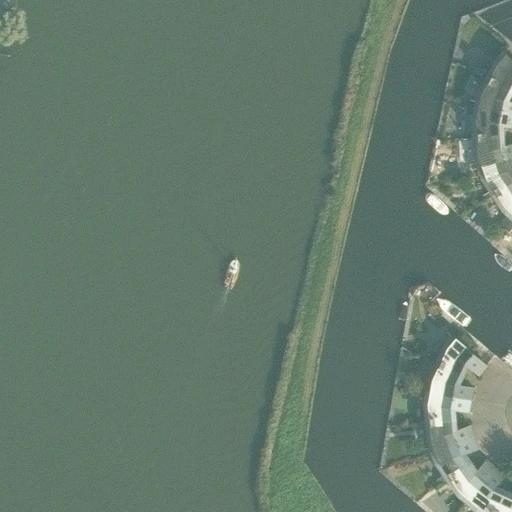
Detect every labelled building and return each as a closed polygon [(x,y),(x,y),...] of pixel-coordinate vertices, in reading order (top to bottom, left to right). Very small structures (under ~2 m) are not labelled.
[(494,62),(486,78),(511,91),(511,60),(503,52),(494,62)] [(511,92),(511,91),(486,78),(477,95),(476,101),(470,100),(468,106),(511,114),(511,101),(508,101),(511,92)] [(511,114),(468,106),(467,111),(473,113),(472,119),(473,138),(503,136),(503,126),(511,128),(511,114)] [(503,136),(473,138),(474,157),(476,163),(471,164),(472,169),(511,156),(511,143),(504,146),(503,136)] [(511,156),(472,169),(474,175),(480,174),(481,178),(492,194),(511,182),(511,170),(511,171),(511,170),(511,156)] [(511,219),(511,218),(511,182),(492,194),(502,211),(508,216),(503,221),(508,225),(511,219)] [(444,345),(436,362),(463,375),(467,365),(478,375),(487,365),(452,335),(444,345)] [(426,391),(471,399),(473,387),(459,384),(463,375),(436,362),(428,379),(426,391)] [(423,403),(425,422),(455,419),(454,409),(468,412),(471,399),(426,391),(423,403)] [(427,441),(431,452),(474,437),(470,425),(456,430),(455,419),(425,422),(427,441)] [(435,464),(446,479),(470,462),(464,454),(478,449),(474,437),(431,452),(435,464)] [(457,494),(466,502),(496,467),(486,459),(476,471),(470,462),(446,479),(457,494)] [(475,510),(479,511),(495,511),(505,491),(496,487),(505,476),(496,467),(466,502),(475,510)] [(511,511),(511,494),(505,491),(495,511),(511,511)]
